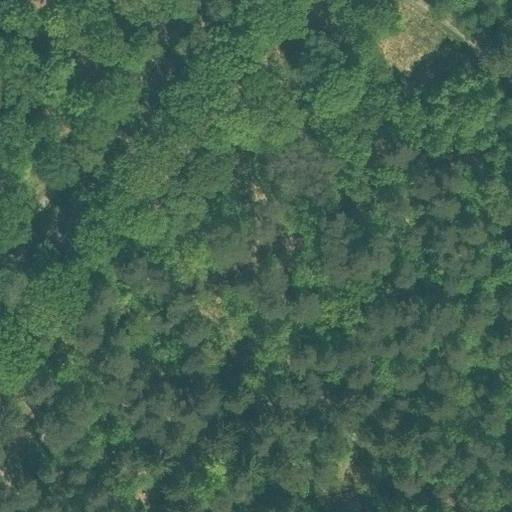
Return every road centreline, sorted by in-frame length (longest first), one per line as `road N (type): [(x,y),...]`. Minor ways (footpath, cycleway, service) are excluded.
road 1 (secondary): [(0,310),(254,0)]
road 2 (track): [(511,85),(482,50),(412,0)]
